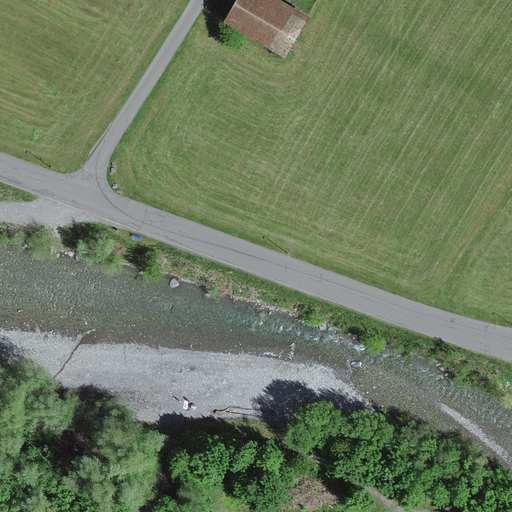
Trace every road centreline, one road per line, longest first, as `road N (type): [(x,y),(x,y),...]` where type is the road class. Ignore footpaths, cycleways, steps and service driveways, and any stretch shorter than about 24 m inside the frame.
road 1 (residential): [(82,195),(401,312),(511,344)]
road 2 (residential): [(82,195),(198,0)]
